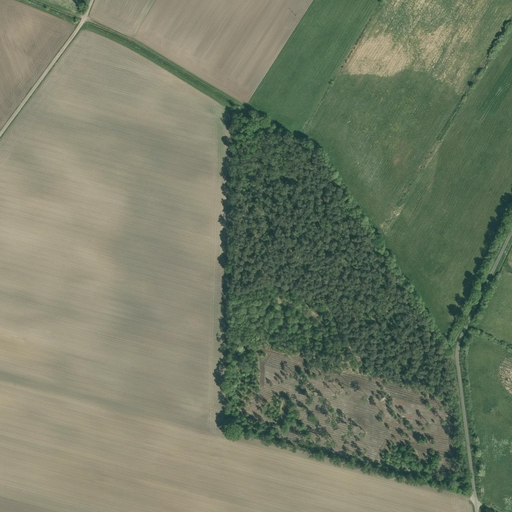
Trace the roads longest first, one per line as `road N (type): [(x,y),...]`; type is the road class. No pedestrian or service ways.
road 1 (residential): [(511,228),(459,337),(473,511)]
road 2 (unclassified): [(92,0),(0,135)]
